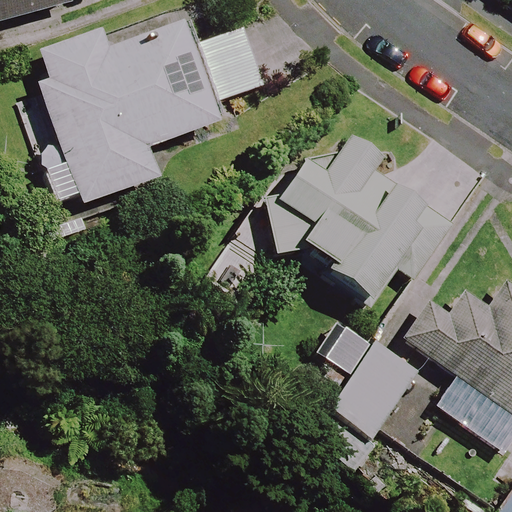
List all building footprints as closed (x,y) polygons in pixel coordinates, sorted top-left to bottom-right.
[(0,0),(0,30),(63,15),(59,0),(0,0)] [(90,42),(32,62),(42,90),(29,94),(54,169),(33,176),(46,216),(68,209),(71,217),(147,191),(137,160),(207,136),(172,36),(97,61),(90,42)] [(228,243),(271,268),(294,262),(320,278),(312,292),(360,321),(384,280),(406,293),(443,230),(356,179),(362,168),(336,153),(313,192),(285,176),(261,216),(249,209),(228,243)] [(459,294),(444,317),(428,306),(395,354),(511,433),(511,285),(492,316),(459,294)] [(409,382),(364,351),(316,420),(361,451),(409,382)] [(511,511),(511,503),(505,499),(497,511),(511,511)]
